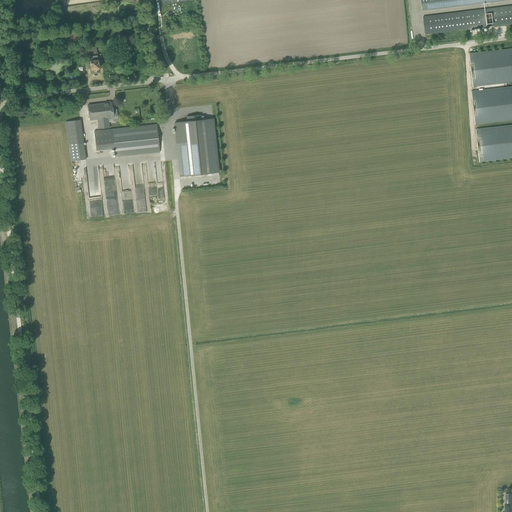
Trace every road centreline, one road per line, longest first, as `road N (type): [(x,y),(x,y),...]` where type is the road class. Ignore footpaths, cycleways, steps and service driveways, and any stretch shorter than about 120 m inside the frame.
road 1 (unclassified): [(5,100),(511,38)]
road 2 (track): [(39,511),(0,168)]
